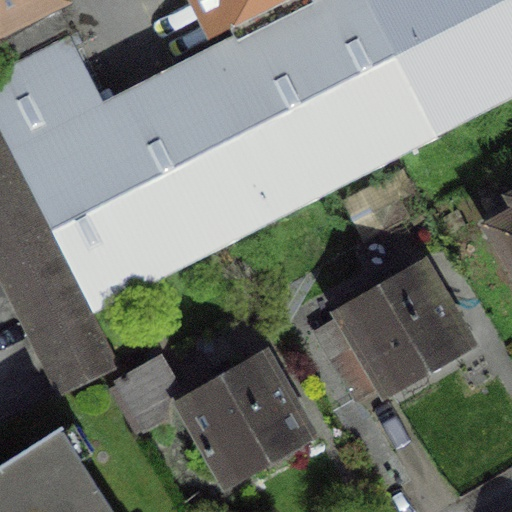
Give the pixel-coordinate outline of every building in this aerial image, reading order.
[(0,0),(0,56),(90,14),(82,0),(0,0)] [(511,113),(511,0),(289,0),(221,36),(230,54),(118,113),(81,42),(0,84),(0,144),(91,322),(101,317),(105,326),(511,113)] [(202,0),(221,36),(289,0),(202,0)] [(122,379),(91,322),(0,144),(0,272),(71,406),(122,379)] [(489,359),(432,272),(321,340),(367,418),(387,403),(396,417),(489,359)] [(335,447),(276,363),(186,419),(242,505),(335,447)] [(0,511),(108,511),(64,445),(0,485),(0,511)]
